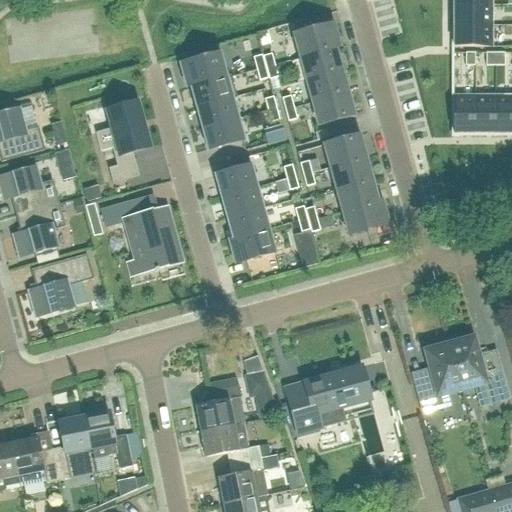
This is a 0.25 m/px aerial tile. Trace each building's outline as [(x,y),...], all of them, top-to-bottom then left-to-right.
[(452,6),(453,27),(491,27),(491,6),(452,6)] [(453,27),(453,48),(491,48),(491,27),(453,27)] [(293,37),(299,61),(335,52),(328,28),(293,37)] [(299,61),(305,83),(341,74),(335,52),(299,61)] [(464,54),(464,67),(474,67),(474,54),(464,54)] [(485,54),(485,67),(494,67),(494,54),(485,54)] [(494,54),(494,67),(504,67),(504,54),(494,54)] [(262,58),(265,69),(274,67),(270,55),(262,58)] [(184,65),(190,89),(225,79),(225,78),(219,56),(184,65)] [(261,56),(252,59),(255,71),(264,68),(261,56)] [(268,81),(277,79),(274,67),(265,69),(268,81)] [(264,68),(255,71),(258,82),(267,80),(264,68)] [(305,83),(311,105),(347,95),(341,74),(305,83)] [(225,79),(190,89),(195,109),(231,100),(236,99),(230,76),(225,78),(225,79)] [(311,105),(317,127),(353,117),(347,95),(311,105)] [(281,100),(284,111),(293,109),(289,97),(281,100)] [(453,97),(452,136),(474,136),(474,97),(453,97)] [(474,97),(474,136),(494,136),(494,97),(474,97)] [(511,97),(494,97),(494,136),(511,135),(511,97)] [(272,98),(263,101),(267,112),(275,110),(272,98)] [(195,109),(201,130),(236,120),(237,120),(231,100),(195,109)] [(149,149),(136,103),(106,111),(111,129),(95,134),(100,152),(111,149),(116,167),(108,169),(112,184),(138,177),(132,154),(149,149)] [(284,111),(287,123),(296,121),(293,109),(284,111)] [(19,110),(0,115),(0,161),(0,163),(43,152),(36,128),(24,131),(19,110)] [(275,110),(267,112),(270,124),(278,122),(275,110)] [(236,120),(201,130),(207,151),(243,142),(237,120),(236,120)] [(323,147),(329,170),(364,160),(358,137),(323,147)] [(329,170),(335,191),(370,182),(364,160),(329,170)] [(299,165),(302,177),(310,174),(307,163),(299,165)] [(291,166),(282,169),(285,180),(294,178),(291,166)] [(250,167),(214,177),(220,199),(256,189),(250,167)] [(15,217),(58,205),(52,183),(39,186),(34,169),(0,178),(0,194),(2,202),(10,199),(15,217)] [(302,177),(305,188),(314,186),(310,174),(302,177)] [(297,190),(294,178),(285,180),(289,192),(297,190)] [(335,191),(341,213),(376,203),(370,182),(335,191)] [(261,210),(256,189),(220,199),(226,219),(261,210)] [(341,213),(347,236),(387,225),(383,212),(379,213),(376,203),(341,213)] [(129,204),(101,212),(105,228),(123,223),(138,275),(181,264),(166,209),(133,218),(129,204)] [(64,228),(58,205),(15,217),(20,235),(12,237),(18,259),(56,248),(51,231),(64,228)] [(294,210),(297,222),(306,220),(302,208),(294,210)] [(316,220),(312,209),(304,211),(307,223),(316,220)] [(226,219),(232,240),(267,230),(261,210),(226,219)] [(306,220),(297,222),(300,234),(309,231),(306,220)] [(307,223),(310,234),(319,232),(316,220),(307,223)] [(234,250),(230,251),(234,265),(274,253),(267,230),(232,240),(234,250)] [(36,290),(27,293),(34,319),(73,308),(67,287),(92,280),(86,257),(30,272),(36,290)] [(447,342),(460,392),(474,388),(479,407),(507,400),(496,361),(484,364),(482,356),(477,358),(472,339),(460,342),(459,338),(447,342)] [(460,392),(447,342),(434,345),(435,349),(423,352),(428,371),(423,372),(425,380),(413,383),(422,414),(449,407),(446,396),(460,392)] [(360,370),(332,377),(340,408),(352,405),(354,408),(366,405),(366,401),(368,401),(360,370)] [(288,401),(297,435),(344,423),(332,377),(304,384),(307,396),(288,401)] [(239,399),(237,386),(206,392),(208,404),(194,407),(199,433),(242,425),(237,399),(239,399)] [(107,413),(82,418),(89,451),(92,450),(94,460),(115,455),(118,470),(130,467),(124,437),(113,439),(107,413)] [(51,451),(57,482),(68,480),(63,456),(89,451),(82,418),(57,424),(62,449),(51,451)] [(242,425),(199,433),(204,458),(226,454),(228,466),(259,460),(257,448),(247,450),(242,425)] [(35,440),(11,445),(18,483),(19,488),(44,484),(44,485),(57,482),(51,451),(38,454),(35,440)] [(18,483),(11,445),(0,447),(0,492),(1,492),(3,489),(2,486),(18,483)] [(217,479),(222,505),(255,499),(250,474),(261,471),(259,460),(228,466),(230,477),(217,479)] [(511,511),(511,484),(486,492),(492,511),(511,511)] [(455,501),(458,511),(492,511),(486,492),(455,501)] [(418,497),(419,511),(436,511),(436,496),(418,497)] [(255,499),(222,505),(223,511),(267,511),(265,497),(255,499)]
